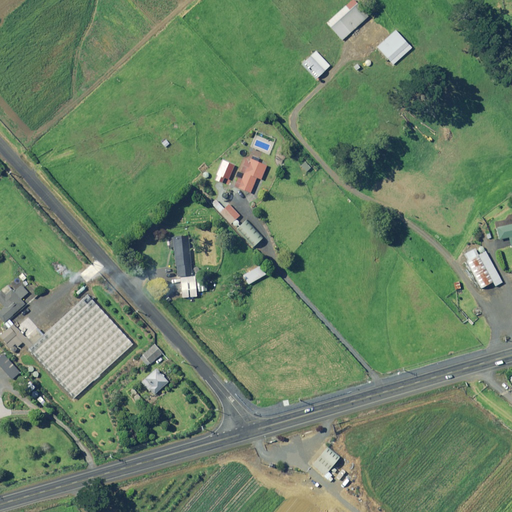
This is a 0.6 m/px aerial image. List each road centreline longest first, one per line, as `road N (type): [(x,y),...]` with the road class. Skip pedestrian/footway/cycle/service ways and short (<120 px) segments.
road 1 (unclassified): [(252,430),(0,144)]
road 2 (secondary): [(511,355),(252,430)]
road 3 (secondary): [(252,430),(0,504)]
